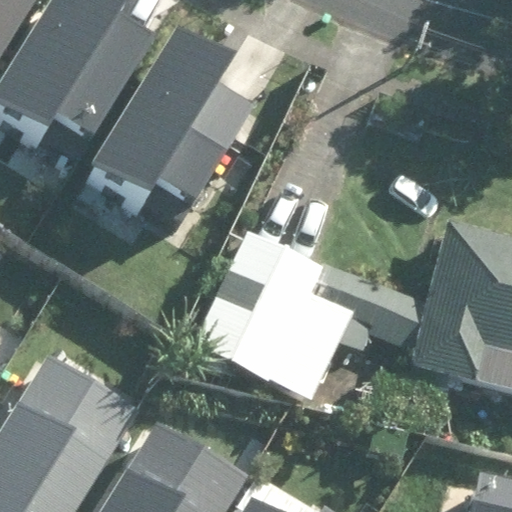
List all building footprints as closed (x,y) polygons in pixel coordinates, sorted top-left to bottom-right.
[(0,0),(0,55),(34,0),(0,0)] [(50,124),(83,144),(139,49),(109,31),(123,8),(108,0),(51,0),(0,86),(0,120),(39,143),(50,124)] [(85,174),(142,208),(154,187),(182,204),(238,111),(211,95),(225,72),(167,37),(85,174)] [(511,247),(453,233),(418,373),(511,396),(511,247)] [(244,239),(193,352),(308,403),(334,346),(369,361),(383,330),(314,300),(325,275),(244,239)] [(43,356),(0,427),(0,511),(77,511),(137,412),(43,356)] [(98,511),(224,511),(247,474),(155,418),(98,511)] [(466,511),(511,511),(511,490),(473,482),(466,511)] [(258,511),(244,503),(237,511),(331,511),(321,506),(317,511),(258,511)]
